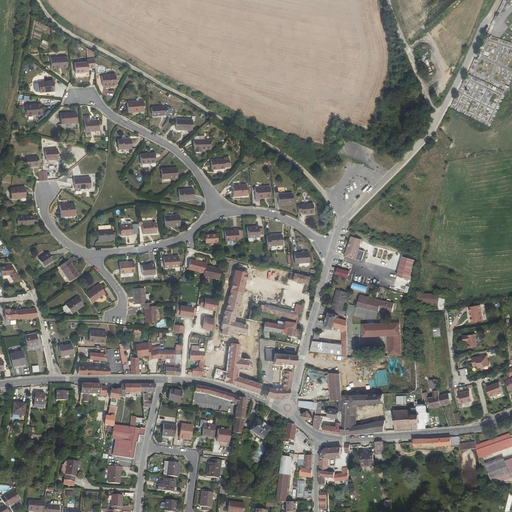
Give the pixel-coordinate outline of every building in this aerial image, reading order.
[(52,69),(68,68),(67,57),(51,58),(52,69)] [(94,68),(93,59),(87,59),(87,62),(75,63),(75,73),(88,73),(88,69),(94,68)] [(115,75),(101,76),(102,87),(116,86),(115,75)] [(40,93),(54,92),(53,81),(39,82),(40,93)] [(143,101),(127,102),(128,113),(144,112),(143,101)] [(41,104),(26,105),(27,115),(36,115),(36,116),(41,115),(41,104)] [(171,114),(170,106),(151,107),(151,117),(167,115),(167,114),(171,114)] [(61,124),(77,123),(76,112),(60,114),(61,124)] [(175,130),(191,131),(192,119),(176,119),(175,130)] [(98,120),(95,121),(92,121),(84,121),(86,137),(99,136),(98,120)] [(118,150),(131,149),(131,139),(118,139),(118,150)] [(210,139),(193,140),(193,152),(201,152),(201,150),(210,150),(210,139)] [(46,161),(58,160),(57,149),(45,150),(46,161)] [(140,164),(155,163),(154,153),(140,154),(140,164)] [(27,167),(38,166),(38,156),(26,157),(27,167)] [(224,168),(230,167),(229,157),(224,158),(224,159),(211,160),(211,170),(225,169),(224,168)] [(162,179),(177,179),(177,168),(161,169),(162,179)] [(74,189),(91,188),(90,177),(74,178),(74,189)] [(233,197),(247,196),(247,185),(232,186),(233,197)] [(11,199),(25,198),(25,186),(10,188),(11,199)] [(269,186),(255,187),(256,201),(260,201),(259,199),(270,198),(269,186)] [(277,188),(273,188),(274,198),(278,198),(278,205),(293,204),(292,193),(278,194),(277,188)] [(179,201),(194,200),(193,189),(178,190),(179,201)] [(61,217),(75,216),(74,203),(59,205),(61,217)] [(312,204),(297,205),(298,213),(301,213),(302,215),(313,214),(312,204)] [(165,227),(180,226),(179,215),(164,216),(165,227)] [(25,225),(33,224),(33,216),(24,216),(24,217),(17,218),(17,224),(25,223),(25,225)] [(138,218),(138,227),(142,226),(143,234),(156,233),(155,222),(142,223),(142,218),(138,218)] [(132,224),(130,224),(121,225),(119,225),(120,236),(132,235),(132,224)] [(248,238),(260,237),(259,226),(247,227),(248,238)] [(99,241),(113,240),(112,229),(98,230),(99,241)] [(225,241),(239,240),(238,229),(234,229),(234,230),(225,231),(225,241)] [(217,234),(204,235),(205,243),(217,242),(217,234)] [(270,236),(266,236),(267,248),(271,248),(271,246),(283,245),(282,234),(270,235),(270,236)] [(346,257),(362,261),(364,251),(358,249),(360,239),(351,237),(346,257)] [(372,254),(388,260),(391,251),(375,245),(372,254)] [(308,263),(309,263),(308,252),(294,253),(294,264),(298,263),(298,266),(308,265),(308,263)] [(44,266),(53,260),(48,253),(39,259),(44,266)] [(414,259),(402,255),(396,275),(409,278),(414,259)] [(164,268),(179,267),(178,256),(163,257),(164,268)] [(68,260),(58,266),(69,281),(79,275),(68,260)] [(201,262),(190,260),(188,269),(198,272),(201,262)] [(133,262),(126,262),(126,264),(119,264),(120,274),(134,272),(133,262)] [(155,274),(154,263),(150,263),(150,265),(141,265),(142,275),(155,274)] [(1,267),(2,276),(11,275),(16,279),(20,273),(12,267),(12,266),(8,267),(8,266),(1,267)] [(221,270),(215,268),(215,270),(210,270),(210,267),(205,266),(203,277),(207,277),(208,279),(210,279),(211,278),(219,280),(221,270)] [(337,268),(335,274),(349,278),(351,272),(337,268)] [(306,284),(308,278),(308,277),(291,272),(290,272),(288,279),(291,280),(306,284)] [(254,294),(255,294),(257,286),(232,280),(231,286),(235,287),(235,289),(249,293),(254,294)] [(91,303),(105,294),(98,284),(85,294),(91,303)] [(140,303),(140,307),(144,307),(152,306),(152,302),(145,303),(144,288),(133,289),(134,304),(140,303)] [(345,300),(349,301),(351,293),(338,289),(333,307),(342,310),(345,300)] [(231,296),(220,293),(218,300),(216,311),(214,319),(214,320),(225,322),(231,296)] [(416,303),(438,305),(439,304),(444,304),(446,294),(417,293),(416,303)] [(358,306),(379,311),(380,309),(392,312),(394,303),(360,295),(358,306)] [(84,305),(77,296),(65,304),(72,313),(84,305)] [(216,311),(218,300),(206,297),(203,308),(216,311)] [(296,320),(297,314),(293,313),(290,312),(291,310),(267,304),(266,306),(264,306),(260,305),(260,306),(259,308),(262,309),(262,311),(296,320)] [(481,305),(469,307),(472,322),(483,320),(481,305)] [(152,306),(144,307),(145,323),(156,322),(155,306),(152,306)] [(190,318),(192,308),(179,306),(178,316),(190,318)] [(19,319),(18,310),(18,309),(11,310),(11,308),(6,309),(6,310),(5,310),(6,320),(19,319)] [(236,325),(245,327),(259,330),(260,339),(264,338),(263,331),(265,322),(256,321),(249,319),(249,316),(251,311),(240,308),(236,325)] [(38,318),(36,309),(18,310),(19,319),(19,320),(38,318)] [(329,313),(324,327),(342,332),(342,342),(342,354),(347,355),(347,320),(340,318),(339,315),(329,313)] [(211,331),(214,320),(214,319),(210,318),(209,320),(208,319),(204,318),(202,329),(211,331)] [(400,321),(371,323),(371,327),(384,327),(385,334),(388,334),(389,354),(401,353),(400,321)] [(294,329),(295,324),(284,322),(283,326),(265,322),(263,331),(264,338),(269,339),(268,331),(285,335),(287,327),(294,329)] [(363,335),(385,334),(384,327),(371,327),(371,323),(363,323),(363,335)] [(181,333),(182,326),(173,325),(171,332),(181,333)] [(297,329),(294,329),(287,327),(285,335),(295,337),(297,329)] [(89,342),(96,342),(96,341),(99,341),(99,342),(105,343),(106,331),(90,329),(89,342)] [(38,345),(35,333),(25,335),(28,348),(38,345)] [(476,334),(465,336),(465,341),(468,341),(469,348),(478,347),(476,334)] [(319,341),(313,340),(310,351),(325,353),(326,342),(319,341)] [(326,342),(325,353),(342,354),(342,342),(332,341),(331,343),(326,342)] [(137,357),(148,355),(147,349),(148,343),(135,345),(136,351),(137,357)] [(158,358),(163,358),(164,350),(159,350),(160,347),(160,345),(152,348),(151,343),(148,343),(147,349),(148,355),(149,361),(158,358)] [(61,356),(72,353),(70,344),(62,346),(62,344),(59,345),(61,356)] [(239,344),(231,344),(228,361),(227,373),(226,383),(258,393),(261,384),(242,379),(237,378),(237,375),(242,376),(242,373),(243,370),(249,371),(252,368),(253,364),(250,360),(251,347),(239,344)] [(170,359),(175,359),(175,350),(164,349),(164,350),(163,358),(163,359),(170,359)] [(12,366),(21,364),(25,363),(22,351),(10,354),(12,366)] [(189,360),(199,360),(199,351),(190,351),(189,360)] [(89,359),(95,360),(106,361),(106,357),(106,354),(90,352),(89,359)] [(297,355),(266,352),(266,360),(273,361),(273,363),(295,365),(297,355)] [(488,356),(472,358),(474,367),(478,366),(479,369),(484,368),(484,366),(489,365),(488,356)] [(131,374),(139,374),(138,359),(138,358),(135,358),(130,357),(131,374)] [(165,374),(174,374),(174,367),(172,367),(173,363),(170,363),(165,363),(165,374)] [(77,374),(77,375),(107,374),(109,374),(109,368),(101,368),(101,367),(94,367),(94,366),(79,367),(77,374)] [(192,375),(202,375),(203,368),(196,367),(196,368),(193,368),(192,369),(192,375)] [(288,397),(294,372),(285,371),(282,387),(283,388),(274,388),(273,397),(277,398),(288,397)] [(336,400),(342,399),(340,373),(332,372),(335,400),(336,400)] [(511,379),(510,374),(501,379),(503,384),(505,382),(511,379)] [(434,396),(428,397),(428,398),(431,408),(442,405),(440,395),(438,379),(429,380),(430,388),(433,388),(434,396)] [(503,392),(500,382),(486,386),(490,396),(503,392)] [(79,401),(88,402),(88,395),(89,384),(81,384),(81,386),(81,389),(79,401)] [(107,395),(107,387),(102,387),(100,387),(100,384),(89,384),(88,395),(107,395)] [(140,392),(139,385),(121,384),(121,387),(120,390),(119,397),(124,398),(124,393),(137,393),(136,392),(140,392)] [(258,393),(266,396),(268,387),(261,384),(258,393)] [(206,387),(195,386),(194,391),(205,394),(206,387)] [(115,416),(119,397),(120,390),(117,389),(116,390),(111,390),(110,398),(111,398),(108,415),(115,416)] [(182,392),(171,389),(168,400),(179,402),(182,392)] [(237,397),(212,389),(210,396),(233,402),(233,404),(236,405),(237,397)] [(366,394),(355,395),(343,394),(343,399),(342,411),(342,419),(342,422),(341,434),(384,431),(386,420),(372,422),(356,425),(351,426),(352,404),(361,404),(383,403),(383,394),(378,394),(378,391),(373,391),(374,394),(366,394)] [(470,391),(459,393),(461,404),(473,402),(470,391)] [(44,394),(35,393),(34,404),(43,405),(44,394)] [(440,395),(442,405),(451,403),(451,401),(449,394),(449,393),(440,395)] [(143,407),(149,408),(151,401),(147,401),(147,394),(142,394),(142,401),(143,407)] [(237,397),(236,405),(235,418),(244,419),(244,417),(246,400),(246,399),(237,397)] [(312,409),(317,410),(317,409),(318,402),(309,401),(299,400),(299,407),(312,409)] [(24,405),(14,403),(12,414),(23,416),(24,405)] [(351,426),(356,425),(356,421),(360,420),(361,404),(352,404),(351,426)] [(420,429),(422,428),(422,427),(424,425),(425,421),(427,420),(428,419),(428,416),(428,414),(425,412),(425,408),(423,406),(422,406),(419,406),(419,405),(418,405),(418,406),(414,406),(413,405),(412,405),(412,407),(409,407),(409,408),(396,410),(396,408),(394,408),(394,410),(392,410),(392,412),(394,412),(394,416),(392,416),(393,418),(395,418),(395,421),(393,421),(393,424),(395,424),(395,428),(393,429),(394,430),(395,430),(396,431),(397,431),(397,430),(401,430),(401,431),(403,431),(402,430),(408,430),(411,430),(411,429),(414,429),(414,430),(416,430),(416,429),(419,429),(419,430),(421,430),(420,429)] [(327,417),(337,418),(338,418),(339,410),(329,408),(327,417)] [(301,415),(306,422),(313,417),(308,410),(301,415)] [(244,419),(235,418),(234,433),(242,434),(244,419)] [(202,436),(214,438),(215,425),(206,423),(206,420),(200,420),(199,427),(203,427),(202,436)] [(269,429),(256,420),(249,431),(262,439),(269,429)] [(323,431),(341,434),(342,422),(337,422),(336,426),(335,425),(334,426),(331,426),(325,425),(323,431)] [(296,425),(286,423),(283,436),(282,443),(288,444),(289,441),(293,441),(296,427),(296,425)] [(169,437),(174,438),(176,425),(164,424),(162,436),(162,438),(168,439),(169,437)] [(137,443),(138,435),(139,428),(139,429),(129,427),(113,425),(111,438),(117,440),(115,456),(132,459),(135,442),(137,443)] [(34,428),(26,427),(25,438),(33,439),(34,428)] [(191,430),(180,428),(179,438),(190,440),(191,430)] [(230,431),(218,429),(216,442),(229,443),(230,431)] [(413,442),(410,443),(410,449),(451,446),(451,437),(414,439),(413,442)] [(451,437),(451,446),(459,445),(459,443),(458,437),(451,437)] [(484,457),(507,449),(511,446),(511,442),(510,438),(504,441),(490,446),(481,449),(484,457)] [(459,443),(459,445),(460,450),(476,448),(475,441),(459,443)] [(383,442),(375,442),(377,459),(385,459),(383,445),(383,442)] [(341,459),(341,448),(334,448),(326,449),(324,451),(319,459),(320,466),(328,468),(329,459),(341,459)] [(373,453),(362,454),(363,467),(374,466),(373,453)] [(312,478),(312,455),(303,455),(303,463),(303,467),(300,467),(300,476),(312,478)] [(485,463),(486,468),(505,461),(503,457),(485,463)] [(486,468),(491,480),(509,474),(511,472),(511,458),(505,461),(486,468)] [(64,479),(74,482),(78,462),(67,460),(64,479)] [(219,478),(220,467),(220,464),(224,464),(224,461),(217,460),(216,463),(208,462),(207,476),(219,478)] [(166,476),(178,477),(179,463),(164,461),(163,470),(167,470),(166,476)] [(122,471),(122,466),(107,466),(106,470),(108,470),(108,483),(119,483),(120,471),(122,471)] [(328,468),(320,466),(320,477),(326,478),(335,479),(335,475),(335,473),(327,472),(328,468)] [(343,474),(335,475),(335,479),(335,481),(349,479),(348,468),(344,468),(342,469),(343,474)] [(288,470),(279,469),(274,501),(285,502),(289,476),(287,476),(288,470)] [(493,485),(510,478),(509,474),(491,480),(493,485)] [(162,490),(173,492),(174,480),(164,479),(162,490)] [(220,493),(227,494),(228,487),(220,486),(220,490),(220,493)] [(203,510),(210,511),(212,492),(208,492),(208,489),(204,489),(204,491),(202,491),(200,506),(203,506),(203,510)] [(14,490),(0,499),(4,504),(6,508),(15,502),(20,499),(14,490)] [(118,511),(121,511),(122,495),(111,495),(110,510),(118,511)] [(44,502),(44,497),(41,497),(40,501),(28,500),(27,511),(40,511),(42,511),(44,504),(44,502)] [(164,511),(170,511),(174,511),(176,501),(165,500),(164,511)] [(44,502),(44,504),(42,511),(58,511),(59,505),(50,505),(46,505),(46,502),(44,502)] [(227,511),(242,511),(244,504),(229,502),(227,511)] [(294,511),(294,502),(286,502),(285,511),(294,511)]
